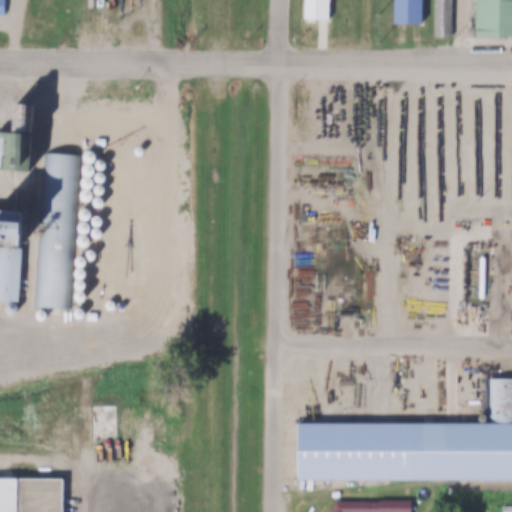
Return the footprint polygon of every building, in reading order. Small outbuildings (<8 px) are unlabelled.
[(304,0),(327,0),(327,20),(304,19),(304,0)] [(392,0),(418,0),(419,23),(393,24),(392,0)] [(456,0),(456,37),(439,37),(439,0),(456,0)] [(477,0),(511,0),(511,38),(477,38),(477,0)] [(12,102),(35,104),(31,170),(7,169),(12,102)] [(142,155),(145,154),(146,151),(145,147),(142,146),(138,147),(137,151),(138,154),(142,155)] [(91,162),(95,160),(96,157),(95,153),(91,151),(87,153),(86,157),(87,160),(91,162)] [(48,154),(80,155),(71,309),(39,308),(48,154)] [(103,168),(107,166),(108,163),(107,159),(103,157),(99,159),(98,163),(99,166),(103,168)] [(90,175),(93,173),(95,169),(93,166),(90,164),(86,166),(85,169),(86,173),(90,175)] [(102,180),(106,179),(108,175),(106,172),(102,170),(99,172),(97,175),(99,179),(102,180)] [(89,187),(92,186),(94,182),(92,178),(89,177),(85,178),(84,182),(85,186),(89,187)] [(102,193),(106,192),(107,188),(106,184),(102,183),(98,184),(97,188),(98,192),(102,193)] [(88,200),(91,199),(93,195),(91,191),(88,190),(84,191),(82,195),(84,199),(88,200)] [(101,206),(105,204),(106,200),(105,197),(101,195),(97,197),(96,200),(97,204),(101,206)] [(0,247),(21,248),(23,210),(0,209),(0,247)] [(86,219),(90,218),(91,214),(90,210),(86,209),(82,210),(81,214),(82,218),(86,219)] [(100,225),(103,223),(105,220),(103,216),(100,214),(96,216),(95,220),(96,223),(100,225)] [(85,233),(89,231),(91,228),(89,224),(85,222),(82,224),(80,228),(82,231),(85,233)] [(99,237),(103,235),(105,231),(103,228),(99,226),(96,228),(94,231),(96,235),(99,237)] [(85,246),(88,244),(90,241),(88,237),(85,235),(81,237),(79,241),(81,244),(85,246)] [(0,247),(21,248),(17,301),(0,300),(0,247)] [(93,260),(96,258),(98,254),(96,251),(93,249),(89,251),(88,254),(89,258),(93,260)] [(80,268),(84,266),(86,263),(84,259),(80,257),(77,259),(75,263),(77,266),(80,268)] [(80,280),(84,278),(85,275),(84,271),(80,269),(76,271),(75,275),(76,278),(80,280)] [(80,291),(84,289),(85,286),(84,282),(80,280),(76,282),(75,286),(76,289),(80,291)] [(79,302),(83,300),(85,297),(83,293),(79,291),(76,293),(74,297),(76,300),(79,302)] [(183,298),(175,298),(175,333),(183,333),(183,298)] [(119,309),(123,307),(124,304),(123,300),(119,299),(116,300),(114,304),(116,307),(119,309)] [(15,314),(19,313),(20,309),(19,305),(15,304),(11,305),(10,309),(11,313),(15,314)] [(82,317),(86,315),(87,312),(86,308),(82,307),(78,308),(77,312),(78,315),(82,317)] [(44,320),(48,318),(49,315),(48,311),(44,309),(40,311),(39,315),(40,318),(44,320)] [(295,426),(492,425),(492,379),(511,378),(511,481),(295,481),(295,426)] [(96,407),(118,406),(118,436),(96,436),(96,407)] [(0,511),(0,479),(60,479),(60,511),(0,511)] [(330,511),(335,500),(412,499),(412,511),(330,511)] [(503,511),(503,501),(511,501),(511,511),(503,511)]
